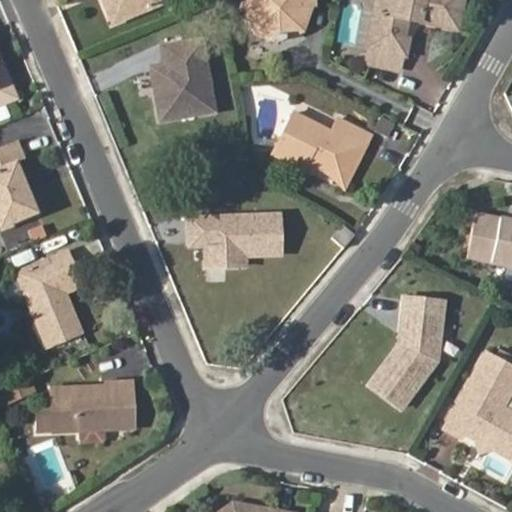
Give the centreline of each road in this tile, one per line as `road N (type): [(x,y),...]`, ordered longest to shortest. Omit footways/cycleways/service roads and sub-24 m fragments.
road 1 (residential): [(217,433),(191,392),(32,0)]
road 2 (residential): [(217,433),(389,234),(450,139)]
road 3 (residential): [(217,433),(270,452),(394,474),(466,511)]
road 4 (residential): [(450,139),(511,29)]
